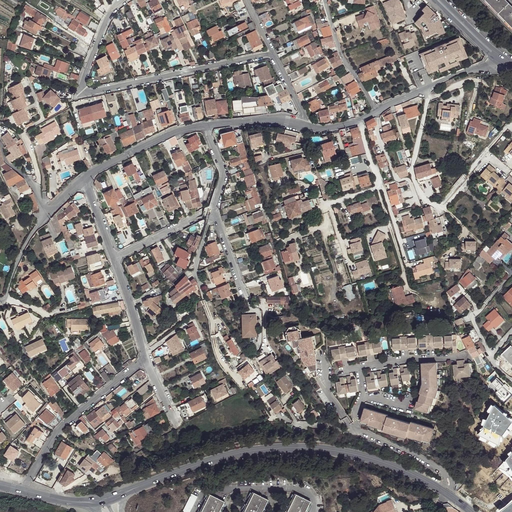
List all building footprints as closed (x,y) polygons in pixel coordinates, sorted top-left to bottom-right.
[(162,9),(157,0),(154,0),(151,2),(149,3),(150,4),(153,12),(154,13),(162,9)] [(187,0),(177,0),(180,4),(183,2),(184,5),(186,9),(191,7),(190,6),(190,5),(189,3),(187,0)] [(288,7),(290,11),(302,5),(299,1),(301,0),(285,0),(287,2),(290,1),(292,5),(289,6),(288,7)] [(397,0),(390,0),(383,3),(384,7),(386,7),(388,8),(391,15),(388,17),(391,24),(403,19),(400,13),(403,12),(400,5),(398,6),(397,2),(399,2),(397,0)] [(511,7),(505,0),(486,0),(511,27),(511,7)] [(34,18),(33,22),(41,26),(43,21),(45,22),(48,19),(26,6),(23,11),(34,18)] [(366,9),(367,12),(374,15),(376,15),(373,6),(366,9)] [(436,14),(427,6),(423,11),(425,13),(416,23),(423,29),(427,41),(446,33),(445,29),(442,22),(440,23),(439,20),(440,19),(441,18),(440,17),(439,17),(438,16),(437,17),(435,15),(436,14)] [(60,7),(58,9),(59,10),(65,13),(69,16),(74,19),(76,21),(77,20),(78,18),(75,16),(74,17),(73,16),(68,13),(60,7)] [(65,13),(59,10),(57,12),(57,13),(58,14),(57,16),(62,18),(62,17),(65,13)] [(77,10),(73,16),(74,17),(75,16),(78,18),(81,13),(77,10)] [(95,13),(102,19),(104,15),(98,10),(95,13)] [(355,18),(359,29),(364,28),(363,24),(368,22),(369,25),(379,22),(376,15),(374,15),(367,12),(367,13),(366,15),(355,18)] [(65,23),(70,26),(73,21),(68,17),(69,16),(65,13),(62,17),(66,20),(65,21),(66,22),(65,23)] [(81,13),(78,18),(77,20),(85,26),(90,18),(81,13)] [(186,19),(190,18),(189,16),(188,14),(181,17),(184,23),(187,22),(186,19)] [(259,17),(262,23),(269,20),(266,14),(259,17)] [(312,25),(315,24),(310,15),(295,23),(299,32),(312,25)] [(74,19),(69,16),(68,17),(73,21),(70,26),(69,27),(83,36),(86,31),(79,26),(81,23),(76,21),(74,19)] [(179,28),(184,25),(179,16),(174,18),(179,28)] [(166,32),(171,30),(165,18),(162,19),(161,20),(162,23),(166,32)] [(201,29),(198,21),(197,19),(188,23),(191,33),(197,31),(201,29)] [(41,26),(33,22),(30,20),(29,23),(26,21),(24,25),(23,28),(29,31),(29,32),(37,35),(39,31),(41,26)] [(90,26),(97,30),(99,26),(92,21),(90,26)] [(444,21),(442,22),(445,29),(450,27),(444,21)] [(187,30),(184,25),(179,28),(175,30),(182,45),(189,42),(184,32),(187,30)] [(227,37),(242,30),(240,25),(235,27),(224,32),(227,37)] [(14,26),(12,31),(14,32),(12,36),(14,37),(15,35),(18,36),(20,37),(21,34),(20,33),(22,29),(17,27),(14,26)] [(325,37),(332,35),(329,26),(328,26),(326,26),(321,28),(325,37)] [(237,38),(251,31),(251,30),(249,28),(235,35),(237,38)] [(219,33),(218,30),(208,35),(209,37),(211,37),(214,43),(225,38),(222,31),(219,33)] [(117,36),(123,48),(124,48),(126,47),(128,46),(125,37),(129,35),(127,31),(125,32),(121,34),(117,36)] [(152,31),(143,35),(150,50),(158,46),(152,31)] [(265,46),(264,44),(262,45),(255,31),(246,35),(247,37),(249,42),(251,46),(254,51),(257,50),(265,46)] [(405,32),(400,34),(402,39),(404,42),(402,43),(403,48),(407,47),(411,46),(411,45),(414,44),(412,40),(410,33),(409,31),(405,32)] [(18,36),(16,45),(17,45),(20,46),(24,35),(21,34),(20,37),(18,36)] [(166,51),(170,49),(173,47),(174,50),(177,48),(179,52),(183,50),(175,34),(161,41),(166,51)] [(24,35),(20,46),(31,50),(34,41),(32,41),(33,38),(24,35)] [(307,35),(297,40),(301,47),(310,42),(307,35)] [(321,40),(323,45),(325,45),(326,44),(327,47),(335,44),(332,36),(321,40)] [(146,52),(150,50),(146,44),(144,45),(143,43),(144,42),(142,38),(133,42),(135,46),(134,47),(138,55),(142,54),(141,52),(145,50),(146,52)] [(459,38),(421,54),(427,68),(428,70),(434,67),(435,70),(439,69),(457,61),(460,60),(459,57),(466,54),(459,38)] [(8,42),(7,49),(14,52),(17,45),(16,45),(13,44),(9,42),(8,42)] [(189,42),(182,45),(185,51),(192,48),(189,42)] [(321,57),(322,58),(325,57),(321,47),(318,49),(315,43),(311,45),(316,55),(320,53),(321,56),(321,57)] [(121,58),(114,44),(107,47),(113,61),(121,58)] [(312,57),(316,55),(311,45),(307,47),(312,57)] [(138,55),(134,47),(128,50),(125,51),(128,60),(129,60),(138,56),(138,55)] [(277,54),(280,59),(287,55),(285,50),(277,54)] [(329,60),(334,68),(343,63),(339,55),(338,52),(336,52),(334,53),(333,54),(334,57),(329,60)] [(380,59),(383,65),(393,61),(390,54),(380,59)] [(101,68),(108,65),(110,64),(106,56),(97,61),(101,68)] [(316,63),(321,72),(329,68),(328,67),(325,60),(324,59),(316,63)] [(359,74),(362,82),(363,81),(378,75),(376,69),(380,67),(383,65),(380,59),(360,68),(362,73),(359,74)] [(56,67),(55,67),(54,70),(61,73),(62,71),(67,73),(70,64),(59,60),(56,67)] [(457,61),(439,69),(440,72),(458,64),(457,61)] [(317,74),(321,72),(316,63),(312,65),(317,74)] [(284,68),(287,74),(294,70),(291,64),(284,68)] [(52,70),(39,65),(36,74),(45,78),(49,79),(52,70)] [(111,70),(108,65),(101,68),(98,70),(101,76),(111,70)] [(256,71),(261,84),(264,83),(265,86),(274,83),(273,79),(272,80),(267,67),(256,71)] [(234,73),(235,77),(237,77),(239,86),(240,90),(251,88),(248,74),(242,75),(241,72),(234,73)] [(290,75),(293,80),(299,76),(297,72),(290,75)] [(343,84),(344,87),(346,86),(355,82),(350,73),(348,75),(340,79),(343,84)] [(333,82),(340,79),(337,74),(331,77),(333,82)] [(317,95),(335,86),(333,82),(331,77),(330,78),(328,79),(323,82),(323,83),(314,88),(317,95)] [(13,97),(18,94),(21,92),(17,82),(8,86),(13,97)] [(355,82),(346,86),(351,95),(360,91),(355,82)] [(273,84),(264,87),(266,90),(269,95),(270,98),(271,100),(272,99),(276,97),(275,96),(285,91),(280,83),(278,85),(275,86),(273,84)] [(347,91),(349,96),(352,100),(354,99),(363,95),(360,91),(351,95),(346,86),(344,87),(347,91)] [(496,86),(495,92),(505,95),(507,89),(496,86)] [(170,87),(166,88),(168,96),(169,96),(171,98),(175,97),(174,94),(172,94),(170,87)] [(168,96),(166,88),(161,90),(164,102),(166,101),(170,100),(168,96)] [(53,109),(62,99),(57,95),(56,94),(51,90),(45,97),(43,96),(41,92),(36,94),(40,104),(45,101),(53,109)] [(286,90),(285,91),(275,96),(276,97),(279,104),(282,102),(282,104),(283,107),(286,107),(286,109),(291,108),(288,102),(292,99),(287,90),(286,90)] [(112,93),(106,94),(109,102),(116,100),(114,92),(112,93)] [(493,97),(491,104),(494,105),(497,106),(497,107),(505,110),(507,105),(502,103),(505,95),(495,92),(493,97)] [(23,105),(18,94),(13,97),(10,98),(15,109),(20,106),(23,105)] [(242,95),(241,95),(242,100),(242,108),(268,106),(274,105),(275,105),(272,99),(271,100),(270,98),(269,95),(256,97),(242,95)] [(157,110),(161,109),(158,99),(150,102),(153,112),(157,110)] [(318,105),(317,102),(316,99),(308,103),(312,112),(320,108),(318,105)] [(340,105),(329,107),(331,115),(341,113),(341,110),(348,109),(346,99),(339,101),(340,105)] [(217,114),(215,100),(205,102),(207,116),(216,114),(217,114)] [(242,108),(242,100),(233,100),(234,111),(243,110),(242,108)] [(227,113),(226,101),(217,102),(219,114),(227,113)] [(91,106),(94,119),(107,116),(103,102),(91,106)] [(456,117),(457,107),(445,105),(442,105),(441,103),(438,102),(436,115),(440,116),(448,117),(456,117)] [(406,114),(407,119),(420,114),(417,105),(404,109),(406,114)] [(25,117),(20,106),(15,109),(12,110),(9,112),(12,118),(15,117),(17,121),(25,117)] [(82,123),(94,119),(91,106),(79,110),(82,123)] [(162,112),(158,114),(162,125),(173,122),(171,117),(170,115),(169,111),(169,110),(162,112)] [(321,122),(331,119),(328,110),(325,111),(319,112),(319,113),(320,117),(321,122)] [(191,120),(189,112),(181,114),(180,114),(182,122),(191,120)] [(394,119),(391,114),(385,117),(384,117),(387,122),(394,119)] [(404,115),(398,117),(403,134),(411,131),(409,127),(408,122),(407,119),(406,114),(404,115)] [(142,123),(142,124),(145,135),(156,131),(154,125),(152,120),(151,117),(150,115),(146,117),(147,121),(143,123),(142,119),(140,119),(142,123)] [(373,119),(366,123),(369,130),(374,126),(376,125),(373,119)] [(468,131),(474,133),(486,136),(489,126),(480,124),(481,121),(474,119),(473,122),(474,122),(473,126),(470,125),(468,131)] [(54,139),(53,137),(51,134),(58,130),(54,123),(40,131),(42,134),(35,137),(39,145),(43,143),(43,144),(47,142),(47,143),(54,139)] [(142,124),(133,128),(134,129),(137,140),(146,136),(145,135),(142,124)] [(374,126),(369,130),(372,142),(378,140),(375,129),(374,126)] [(350,130),(353,141),(359,139),(361,138),(358,127),(350,130)] [(134,129),(131,130),(120,135),(122,138),(125,146),(137,140),(134,129)] [(239,152),(240,155),(241,157),(247,156),(239,130),(236,131),(237,137),(235,138),(234,131),(220,134),(221,138),(221,139),(220,140),(221,140),(221,141),(222,141),(224,148),(237,144),(238,147),(235,148),(236,152),(239,152)] [(286,130),(285,130),(284,135),(278,133),(276,141),(282,143),(282,142),(287,143),(286,146),(290,147),(292,142),(295,142),(297,133),(286,130)] [(396,134),(395,130),(392,130),(389,131),(385,132),(386,134),(382,136),(384,142),(393,139),(393,141),(393,142),(395,142),(396,142),(397,141),(397,140),(396,138),(397,138),(397,137),(399,137),(398,134),(396,134)] [(8,147),(9,148),(19,141),(18,140),(17,140),(16,138),(13,140),(11,138),(12,137),(11,136),(11,135),(10,135),(8,133),(5,135),(4,133),(1,135),(2,137),(8,147)] [(116,150),(113,142),(110,136),(114,135),(113,133),(105,137),(106,139),(105,139),(103,136),(100,138),(101,139),(100,140),(103,146),(107,154),(116,150)] [(193,148),(202,144),(198,135),(188,139),(190,143),(193,148)] [(262,136),(250,138),(253,151),(258,150),(257,149),(257,146),(264,145),(262,136)] [(361,155),(366,153),(362,142),(360,142),(359,139),(353,141),(354,144),(357,143),(358,145),(360,150),(362,150),(363,153),(361,154),(361,155)] [(7,157),(10,162),(23,155),(23,156),(28,153),(21,140),(19,141),(9,148),(12,154),(7,157)] [(332,141),(318,146),(317,146),(316,148),(316,149),(317,151),(319,152),(322,163),(339,158),(337,154),(336,154),(332,141)] [(194,150),(193,148),(190,143),(185,146),(189,153),(194,150)] [(352,156),(361,154),(360,150),(358,145),(350,148),(352,156)] [(69,154),(68,152),(63,154),(58,155),(59,157),(60,160),(61,163),(64,162),(65,165),(66,166),(73,164),(81,162),(78,151),(69,154)] [(172,154),(178,167),(182,165),(183,164),(184,166),(183,167),(186,173),(188,173),(190,172),(192,171),(191,168),(187,161),(182,151),(178,153),(177,151),(172,154)] [(387,160),(384,152),(380,154),(380,152),(376,154),(379,163),(387,160)] [(240,157),(230,161),(232,166),(242,163),(240,157)] [(303,159),(292,161),(294,171),(305,168),(311,167),(309,159),(304,160),(303,159)] [(243,163),(245,167),(246,170),(252,168),(249,161),(248,161),(243,163)] [(134,180),(137,186),(142,183),(135,168),(136,168),(135,166),(134,166),(132,164),(123,168),(130,182),(134,180)] [(269,167),(273,179),(283,176),(280,164),(269,167)] [(394,168),(398,178),(408,174),(404,164),(394,168)] [(414,168),(416,178),(432,174),(431,169),(430,164),(417,168),(414,168)] [(492,171),(493,169),(489,165),(480,176),(486,181),(488,180),(498,189),(503,183),(505,181),(501,177),(500,178),(494,173),(492,171)] [(246,170),(244,171),(246,177),(253,175),(253,173),(252,168),(246,170)] [(25,180),(14,170),(9,173),(4,176),(10,188),(16,185),(17,185),(16,185),(25,180)] [(155,182),(157,186),(168,180),(164,172),(153,178),(155,182)] [(190,172),(188,173),(190,192),(191,199),(193,208),(201,206),(199,198),(202,198),(203,195),(201,188),(197,189),(195,181),(193,182),(190,172)] [(247,187),(256,185),(253,175),(246,177),(244,178),(247,187)] [(320,175),(318,176),(319,180),(319,181),(320,185),(322,190),(324,199),(330,197),(329,191),(330,190),(327,183),(321,178),(320,175)] [(362,187),(371,185),(369,178),(368,175),(359,178),(362,187)] [(353,187),(353,186),(351,180),(350,177),(350,176),(340,180),(343,190),(353,187)] [(440,187),(440,185),(438,185),(437,183),(441,182),(439,177),(431,180),(434,188),(439,187),(440,187)] [(29,188),(25,180),(16,185),(17,185),(16,185),(21,193),(30,189),(29,188)] [(488,180),(486,181),(497,190),(498,189),(488,180)] [(394,202),(395,204),(404,202),(399,188),(398,188),(397,185),(395,183),(390,185),(391,190),(388,191),(392,203),(394,202)] [(508,186),(503,183),(498,189),(497,190),(497,191),(501,195),(504,191),(507,194),(511,198),(511,184),(510,183),(509,184),(508,186)] [(289,191),(290,194),(301,190),(298,184),(295,186),(296,188),(289,191)] [(191,199),(190,192),(189,192),(187,185),(180,187),(182,196),(184,195),(186,200),(191,199)] [(171,191),(168,186),(161,190),(165,195),(171,191)] [(133,196),(135,200),(139,197),(149,193),(152,191),(150,187),(133,196)] [(226,188),(224,195),(232,192),(230,187),(226,188)] [(245,191),(246,195),(251,194),(252,198),(256,197),(255,193),(254,191),(253,188),(250,189),(245,191)] [(110,204),(115,202),(116,201),(118,200),(116,197),(113,189),(103,194),(109,205),(110,204)] [(123,205),(127,203),(124,197),(123,198),(119,189),(115,191),(117,196),(119,200),(118,200),(121,203),(122,206),(123,205)] [(486,206),(467,191),(465,194),(483,209),(486,206)] [(33,213),(38,211),(38,210),(38,205),(34,194),(30,196),(33,206),(34,207),(33,208),(32,212),(33,213)] [(162,200),(168,210),(174,206),(175,209),(179,207),(173,194),(162,200)] [(141,200),(146,208),(156,203),(152,195),(141,200)] [(284,203),(285,205),(296,201),(295,197),(284,201),(284,203)] [(247,201),(250,211),(255,209),(254,205),(252,200),(252,199),(248,200),(247,201)] [(15,205),(12,200),(3,205),(3,206),(0,207),(6,220),(9,218),(10,219),(15,217),(10,207),(15,205)] [(122,206),(120,207),(126,218),(138,211),(135,205),(137,204),(136,202),(135,200),(127,203),(123,205),(122,206)] [(311,208),(309,202),(308,203),(302,205),(301,203),(300,200),(297,201),(298,206),(301,212),(304,211),(310,209),(311,208)] [(301,214),(301,212),(298,206),(297,201),(296,201),(285,205),(285,207),(287,211),(289,218),(301,214)] [(351,208),(352,211),(352,214),(363,210),(361,204),(360,202),(347,207),(348,209),(351,208)] [(361,204),(363,210),(363,211),(370,209),(368,202),(364,203),(361,204)] [(70,205),(77,213),(79,211),(72,203),(70,205)] [(279,209),(282,208),(285,207),(285,205),(284,203),(281,204),(269,208),(271,213),(279,210),(279,209)] [(58,216),(61,220),(58,222),(59,224),(62,223),(65,222),(63,218),(66,216),(70,219),(77,213),(70,205),(66,208),(63,211),(59,215),(58,216)] [(430,206),(422,209),(425,216),(427,221),(428,221),(434,219),(431,209),(430,206)] [(120,213),(118,208),(113,210),(116,216),(114,218),(118,228),(123,225),(121,219),(123,218),(120,213)] [(253,215),(248,217),(250,224),(264,220),(261,212),(258,213),(258,212),(253,214),(253,215)] [(56,233),(62,230),(61,227),(59,224),(58,222),(56,217),(55,214),(49,220),(56,233)] [(405,220),(407,226),(408,229),(415,227),(416,229),(424,227),(421,217),(414,219),(413,217),(410,218),(409,214),(402,217),(403,221),(405,220)] [(437,226),(435,219),(434,219),(428,221),(429,224),(428,224),(428,225),(430,230),(431,230),(432,234),(439,232),(442,231),(440,225),(437,226)] [(511,226),(505,221),(502,226),(507,230),(511,226)] [(79,236),(84,235),(82,231),(79,222),(74,224),(79,236)] [(67,243),(71,242),(70,238),(71,237),(70,234),(69,234),(67,229),(66,229),(65,225),(61,227),(62,230),(67,243)] [(84,235),(85,237),(94,234),(91,228),(82,231),(84,235)] [(260,229),(248,233),(245,234),(247,240),(250,239),(252,242),(261,239),(263,239),(260,229)] [(380,243),(382,243),(386,235),(379,231),(373,241),(374,243),(374,244),(373,245),(371,246),(374,255),(379,254),(380,258),(386,256),(383,245),(380,246),(380,243)] [(504,245),(511,251),(511,249),(511,243),(507,239),(509,237),(505,233),(487,253),(483,250),(479,255),(490,264),(494,259),(496,260),(498,258),(504,251),(502,249),(503,249),(502,248),(504,245)] [(39,238),(47,256),(58,252),(52,237),(51,238),(49,234),(39,238)] [(85,237),(84,237),(85,240),(87,244),(88,248),(97,245),(94,234),(85,237)] [(191,236),(187,245),(189,248),(190,249),(193,252),(194,254),(196,249),(200,239),(200,238),(200,237),(197,236),(196,238),(191,236)] [(360,237),(351,240),(352,244),(350,245),(353,253),(363,250),(360,242),(362,242),(360,237)] [(416,247),(419,254),(430,251),(428,245),(427,245),(425,238),(415,241),(416,247)] [(475,241),(465,241),(465,243),(461,243),(461,251),(466,251),(466,249),(476,249),(475,241)] [(219,252),(216,245),(215,242),(210,244),(210,246),(214,255),(214,256),(218,254),(220,254),(219,252)] [(300,259),(295,242),(289,244),(290,246),(287,247),(288,250),(282,251),(285,263),(300,259)] [(507,254),(511,251),(504,245),(502,248),(503,249),(502,249),(504,251),(498,258),(500,259),(506,253),(507,254)] [(266,246),(254,250),(258,261),(269,257),(266,246)] [(158,247),(152,250),(158,263),(164,260),(158,247)] [(189,255),(187,253),(185,251),(178,247),(174,253),(180,256),(186,260),(189,255)] [(71,256),(73,260),(79,258),(78,254),(75,255),(74,251),(70,252),(71,255),(71,256)] [(97,253),(85,257),(90,269),(102,265),(100,261),(99,261),(97,253)] [(430,262),(438,260),(437,255),(422,260),(423,264),(415,266),(417,272),(418,277),(419,277),(433,272),(430,262)] [(484,261),(479,255),(474,261),(478,264),(479,262),(481,264),(484,261)] [(151,263),(147,256),(139,260),(143,268),(145,267),(148,272),(153,270),(149,264),(151,263)] [(186,260),(180,256),(176,264),(184,269),(189,261),(186,260)] [(272,256),(263,259),(264,261),(261,263),(264,271),(271,269),(276,267),(272,256)] [(461,259),(450,259),(450,262),(446,262),(446,269),(450,269),(450,268),(462,268),(461,259)] [(130,271),(136,268),(138,266),(136,261),(127,265),(130,271)] [(371,273),(368,261),(356,265),(358,271),(353,273),(355,280),(360,278),(360,277),(371,273)] [(170,281),(173,283),(177,278),(179,276),(177,274),(175,275),(173,273),(174,271),(168,264),(161,271),(167,278),(168,277),(169,278),(170,277),(172,278),(169,280),(170,281)] [(65,276),(67,280),(74,277),(70,266),(55,271),(55,270),(49,272),(53,283),(59,281),(58,279),(65,276)] [(226,284),(227,284),(225,278),(224,279),(222,273),(224,272),(222,267),(217,269),(218,271),(213,273),(214,277),(212,278),(214,284),(217,283),(219,287),(226,284)] [(34,281),(37,280),(41,277),(36,269),(28,274),(29,276),(22,280),(21,279),(18,281),(19,284),(16,286),(21,292),(27,288),(35,282),(34,281)] [(471,272),(469,269),(459,281),(465,288),(466,288),(475,279),(474,278),(469,273),(471,272)] [(100,272),(92,275),(91,276),(91,277),(95,286),(104,283),(100,272)] [(186,276),(175,286),(176,287),(178,292),(182,290),(185,295),(195,288),(194,286),(197,284),(193,279),(190,282),(186,276)] [(278,276),(271,278),(269,279),(272,291),(282,288),(281,283),(278,276)] [(91,277),(87,278),(90,288),(95,286),(91,277)] [(475,279),(466,288),(468,290),(470,288),(471,288),(478,282),(476,279),(475,279)] [(355,298),(351,284),(343,287),(347,301),(355,298)] [(226,285),(219,288),(220,290),(221,293),(228,290),(226,285)] [(389,289),(394,306),(402,304),(403,305),(407,304),(415,302),(413,294),(405,297),(401,285),(389,289)] [(457,285),(447,291),(450,296),(451,297),(460,290),(457,285)] [(511,286),(502,296),(511,305),(511,286)] [(174,304),(185,295),(182,290),(178,292),(176,287),(169,293),(172,297),(170,298),(170,299),(173,302),(174,304)] [(219,287),(207,293),(208,296),(211,294),(220,290),(219,288),(219,287)] [(189,295),(196,290),(195,288),(185,295),(190,301),(192,299),(189,295)] [(101,300),(101,302),(106,300),(102,289),(89,294),(91,298),(92,302),(93,303),(101,300)] [(462,292),(460,290),(451,297),(452,299),(462,292)] [(146,310),(145,310),(145,311),(152,318),(156,314),(158,315),(162,311),(156,306),(158,304),(158,303),(159,303),(159,302),(159,301),(158,301),(158,300),(157,296),(150,298),(150,297),(146,299),(146,300),(143,300),(144,306),(145,306),(146,310)] [(267,297),(266,303),(280,303),(280,304),(285,304),(287,309),(292,308),(289,297),(267,297)] [(467,298),(457,303),(461,312),(471,307),(467,298)] [(84,300),(80,302),(81,304),(78,305),(79,309),(86,307),(84,300)] [(118,303),(107,305),(108,310),(117,309),(117,311),(112,312),(112,315),(118,314),(118,303)] [(92,307),(94,315),(99,314),(98,312),(101,311),(108,310),(107,305),(92,307)] [(498,311),(495,308),(484,318),(487,321),(482,326),(487,332),(493,327),(495,329),(504,320),(496,312),(498,311)] [(14,328),(22,324),(31,320),(27,311),(10,319),(14,328)] [(256,337),(255,314),(240,314),(241,337),(256,337)] [(88,329),(88,318),(67,319),(67,327),(71,327),(71,329),(88,329)] [(483,344),(482,345),(479,341),(476,343),(477,345),(475,346),(473,342),(474,342),(473,341),(473,340),(474,339),(475,339),(476,339),(476,340),(477,340),(478,339),(479,338),(477,333),(474,328),(473,329),(471,326),(466,328),(464,324),(464,323),(463,321),(462,318),(456,320),(455,320),(458,326),(460,330),(458,331),(459,331),(463,329),(465,333),(468,332),(469,336),(467,337),(467,336),(465,336),(464,334),(461,335),(463,339),(463,338),(468,349),(473,357),(477,365),(482,363),(478,355),(480,354),(483,353),(487,351),(483,344)] [(200,338),(193,323),(187,326),(188,328),(186,329),(185,330),(192,342),(200,338)] [(294,326),(288,327),(284,332),(286,340),(287,341),(295,350),(302,360),(309,370),(313,376),(316,376),(315,353),(315,349),(314,349),(313,349),(310,336),(301,338),(299,329),(294,326)] [(104,335),(104,337),(109,343),(113,341),(114,343),(118,340),(111,330),(104,335)] [(96,334),(87,341),(89,344),(98,337),(96,334)] [(184,351),(176,335),(166,342),(173,357),(184,351)] [(430,348),(430,335),(426,335),(426,336),(418,337),(419,349),(423,348),(422,347),(426,347),(426,348),(430,348)] [(433,335),(430,335),(430,348),(434,348),(434,346),(438,346),(438,348),(442,348),(441,336),(433,336),(433,335)] [(453,345),(453,347),(453,352),(457,352),(456,339),(453,339),(452,335),(445,336),(445,347),(449,347),(449,345),(453,345)] [(404,350),(404,336),(400,337),(400,338),(393,338),(393,350),(397,350),(397,348),(401,348),(401,350),(404,350)] [(408,336),(404,336),(404,350),(409,349),(408,348),(412,347),(413,349),(416,349),(416,337),(408,337),(408,336)] [(98,337),(89,344),(91,346),(95,351),(103,344),(98,338),(98,337)] [(29,356),(39,351),(47,347),(42,338),(24,346),(29,356)] [(78,338),(74,341),(78,347),(80,346),(82,344),(83,344),(78,338)] [(239,352),(234,345),(231,339),(227,341),(231,349),(229,350),(230,353),(232,351),(234,355),(239,352)] [(372,341),(368,342),(370,355),(374,354),(374,352),(378,352),(378,353),(381,352),(380,341),(372,343),(372,341)] [(370,355),(368,342),(364,342),(365,344),(357,345),(359,356),(363,356),(362,354),(366,354),(366,355),(370,355)] [(78,347),(81,352),(86,348),(83,344),(82,344),(80,346),(78,347)] [(346,345),(341,346),(344,359),(348,358),(348,357),(351,356),(352,358),(355,357),(353,346),(346,347),(346,345)] [(344,359),(341,346),(338,347),(338,348),(331,350),(333,361),(336,360),(336,359),(340,358),(340,360),(344,359)] [(511,348),(510,346),(502,355),(500,356),(504,360),(505,359),(511,365),(511,348)] [(201,349),(201,348),(190,354),(195,364),(206,358),(203,353),(202,351),(201,349)] [(66,366),(70,372),(76,367),(75,365),(81,361),(73,351),(68,356),(69,358),(68,359),(71,362),(67,365),(66,366)] [(91,360),(89,357),(90,356),(86,351),(85,352),(84,351),(79,355),(86,364),(91,360)] [(262,360),(264,364),(260,366),(265,375),(277,368),(278,370),(282,368),(278,360),(274,362),(271,355),(262,360)] [(465,364),(464,360),(461,361),(462,378),(471,377),(469,365),(465,365),(465,364)] [(462,378),(461,361),(457,361),(457,365),(457,366),(453,367),(454,379),(462,378)] [(435,368),(435,363),(422,363),(423,383),(420,394),(421,394),(419,402),(417,401),(415,409),(430,414),(431,409),(429,409),(430,406),(429,405),(430,402),(433,403),(435,398),(438,391),(438,389),(438,386),(438,383),(437,383),(436,379),(438,379),(437,375),(437,371),(434,371),(434,368),(435,368)] [(404,365),(400,366),(402,382),(411,380),(409,369),(404,370),(404,368),(404,365)] [(389,374),(391,385),(399,384),(397,368),(393,369),(393,372),(394,373),(389,374)] [(20,374),(15,369),(12,371),(17,377),(20,374)] [(51,374),(53,377),(56,381),(61,377),(56,370),(52,372),(53,373),(51,374)] [(141,382),(146,377),(144,373),(141,370),(139,370),(134,374),(141,382)] [(12,371),(5,378),(9,383),(8,384),(14,390),(23,382),(17,377),(12,371)] [(251,380),(256,377),(251,371),(243,376),(247,383),(251,380)] [(381,371),(377,372),(379,387),(388,386),(386,375),(382,376),(381,374),(381,371)] [(100,375),(106,383),(111,380),(104,372),(102,373),(100,375)] [(370,378),(366,378),(368,389),(376,388),(373,372),(370,373),(370,376),(370,378)] [(194,383),(196,386),(204,382),(200,373),(189,379),(189,380),(191,384),(194,383)] [(79,375),(69,383),(71,386),(69,387),(75,395),(80,391),(83,389),(85,392),(90,389),(79,375)] [(274,382),(277,386),(283,393),(291,386),(282,375),(274,382)] [(351,381),(351,380),(350,376),(346,377),(349,392),(357,391),(355,380),(351,381)] [(60,390),(51,377),(43,383),(49,392),(48,393),(50,397),(60,390)] [(345,393),(342,377),(339,378),(339,381),(340,383),(335,384),(337,395),(345,393)] [(498,377),(493,382),(495,385),(494,386),(498,391),(496,392),(507,402),(511,396),(511,394),(509,391),(510,390),(508,388),(509,387),(505,383),(504,384),(498,377)] [(218,386),(210,390),(215,399),(227,393),(222,385),(227,383),(225,379),(216,383),(218,386)] [(197,388),(196,386),(193,388),(191,384),(189,380),(187,381),(188,383),(189,382),(192,390),(197,388)] [(145,384),(136,391),(140,396),(148,389),(145,384)] [(263,384),(259,387),(265,395),(269,392),(263,384)] [(236,393),(240,390),(235,385),(229,389),(233,394),(235,392),(236,393)] [(283,393),(277,386),(276,387),(274,389),(280,396),(283,393)] [(35,396),(29,390),(22,398),(26,402),(23,406),(31,414),(40,405),(33,398),(35,396)] [(146,407),(151,417),(160,412),(156,402),(155,402),(153,397),(145,404),(146,407)] [(188,402),(191,407),(193,412),(205,406),(200,397),(188,402)] [(281,408),(272,397),(266,402),(274,413),(275,413),(280,409),(281,408)] [(298,411),(302,408),(304,406),(297,398),(291,404),(298,411)] [(136,405),(131,399),(120,408),(119,407),(116,409),(118,412),(119,412),(121,415),(124,414),(126,416),(133,411),(132,409),(136,405)] [(48,402),(47,401),(38,411),(40,413),(48,402)] [(61,422),(64,419),(56,403),(52,405),(57,415),(61,422)] [(511,421),(511,420),(495,404),(484,426),(486,427),(501,434),(503,435),(511,421)] [(94,411),(86,418),(94,427),(102,420),(103,421),(112,414),(105,405),(96,412),(94,411)] [(146,419),(151,417),(146,407),(141,410),(146,419)] [(387,415),(364,408),(364,409),(360,423),(361,428),(367,430),(368,425),(376,427),(377,424),(380,425),(379,427),(384,428),(383,429),(388,431),(388,429),(391,430),(390,433),(399,435),(400,432),(402,433),(402,435),(406,436),(407,435),(411,436),(412,435),(414,435),(413,438),(422,441),(423,438),(426,439),(425,441),(430,442),(432,434),(435,434),(435,433),(435,432),(433,431),(434,429),(411,422),(410,423),(387,416),(387,415)] [(54,417),(55,416),(48,410),(47,409),(39,417),(47,424),(54,417)] [(16,413),(12,416),(13,418),(7,424),(14,433),(25,423),(16,413)] [(13,418),(12,416),(11,415),(4,421),(7,424),(13,418)] [(38,416),(36,419),(47,426),(47,424),(39,417),(38,416)] [(110,428),(109,429),(109,430),(111,433),(113,431),(118,427),(114,421),(112,422),(110,420),(106,423),(108,426),(110,428)] [(125,425),(128,429),(136,424),(134,420),(128,423),(125,425)] [(84,433),(89,429),(84,424),(82,421),(77,425),(84,433)] [(148,424),(143,427),(148,436),(153,433),(148,424)] [(84,433),(77,425),(75,427),(82,435),(84,433)] [(134,431),(139,440),(148,436),(143,427),(143,426),(137,430),(134,431)] [(36,436),(38,438),(45,442),(47,438),(41,434),(42,432),(34,427),(26,439),(31,443),(36,436)] [(501,434),(486,427),(479,434),(500,444),(501,434)] [(98,433),(101,437),(105,442),(110,438),(103,429),(98,433)] [(55,453),(65,459),(71,448),(64,443),(62,442),(55,453)] [(112,453),(116,450),(111,444),(108,447),(112,453)] [(10,446),(7,450),(4,455),(13,460),(19,451),(10,446)] [(104,467),(115,460),(112,457),(110,459),(104,452),(102,454),(97,450),(91,456),(89,454),(87,456),(101,467),(102,468),(104,467)] [(63,462),(65,459),(55,453),(54,456),(63,462)] [(86,456),(79,466),(86,472),(88,469),(93,472),(98,465),(86,456)] [(511,467),(507,459),(499,467),(506,471),(511,477),(511,467)] [(58,479),(57,481),(65,486),(69,483),(74,474),(67,470),(63,477),(60,475),(58,479)] [(261,511),(268,500),(253,493),(243,511),(261,511)] [(218,511),(224,501),(209,494),(200,511),(218,511)] [(296,494),(286,511),(304,511),(310,501),(296,494)] [(189,511),(197,497),(191,495),(182,511),(189,511)] [(511,511),(511,499),(508,503),(498,510),(499,511),(511,511)] [(386,502),(386,503),(390,511),(396,511),(391,500),(386,502)] [(374,511),(390,511),(386,503),(379,506),(377,509),(374,511)]
